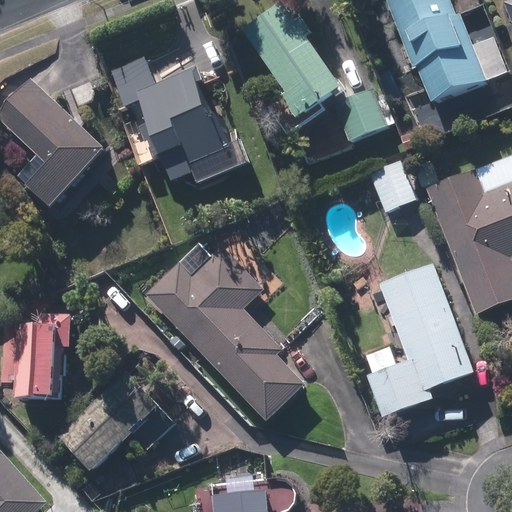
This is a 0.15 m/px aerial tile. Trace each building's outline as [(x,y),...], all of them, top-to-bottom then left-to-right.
[(396,0),(441,102),(490,83),(456,0),(396,0)] [(293,101),(310,123),(354,90),(313,37),(317,34),(307,20),(303,22),(289,4),(250,33),(298,97),(293,101)] [(491,25),(485,13),(473,19),(479,31),(491,25)] [(170,156),(182,185),(204,177),(200,167),(241,150),(228,118),(221,121),(201,72),(162,88),(151,61),(118,75),(132,110),(149,103),(157,124),(145,128),(151,145),(156,143),(163,159),(170,156)] [(29,180),(63,210),(116,152),(38,82),(4,119),(47,159),(29,180)] [(341,105),(357,144),(394,128),(378,90),(341,105)] [(406,139),(412,152),(425,147),(419,133),(406,139)] [(230,171),(235,171),(241,168),(242,161),(238,156),(232,155),(226,159),(225,165),(230,171)] [(376,177),(392,215),(424,201),(407,163),(376,177)] [(419,169),(426,189),(441,183),(434,164),(419,169)] [(433,192),(483,315),(511,303),(511,188),(491,197),(481,172),(433,192)] [(185,263),(151,297),(275,424),(313,386),(286,357),(291,352),(251,312),(271,292),(256,276),(244,264),(229,248),(199,277),(185,263)] [(378,380),(395,421),(443,402),(439,392),(483,375),(440,267),(387,288),(398,315),(387,320),(399,350),(377,360),(384,377),(378,380)] [(25,334),(23,396),(68,397),(69,348),(80,349),(80,319),(48,318),(48,328),(35,328),(35,323),(23,322),(23,334),(25,334)] [(66,439),(100,475),(141,438),(153,451),(183,424),(137,375),(66,439)] [(0,511),(59,511),(63,508),(0,440),(0,511)] [(276,511),(274,492),(263,493),(262,479),(235,482),(236,496),(220,498),(222,511),(276,511)]
